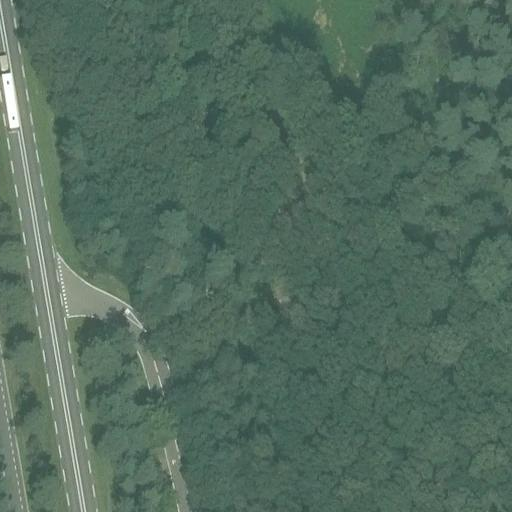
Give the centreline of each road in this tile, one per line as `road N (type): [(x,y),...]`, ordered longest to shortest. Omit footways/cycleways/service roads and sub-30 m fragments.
road 1 (track): [(402,0),(382,85),(387,98),(511,280)]
road 2 (primary): [(52,287),(4,0)]
road 3 (unclassified): [(185,511),(147,337),(134,322),(52,287)]
road 4 (primary): [(89,511),(52,287)]
